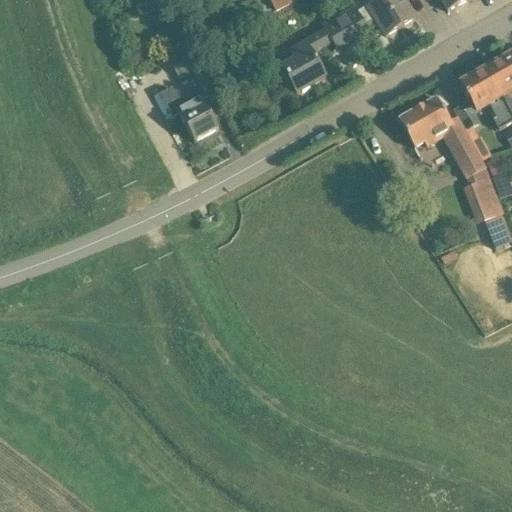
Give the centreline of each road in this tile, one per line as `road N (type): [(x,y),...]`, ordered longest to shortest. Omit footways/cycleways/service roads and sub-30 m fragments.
road 1 (tertiary): [(0,279),(192,197),(511,16)]
road 2 (track): [(146,218),(202,327),(270,402),(310,425),(446,471),(511,506)]
road 3 (track): [(146,218),(76,75),(50,0)]
